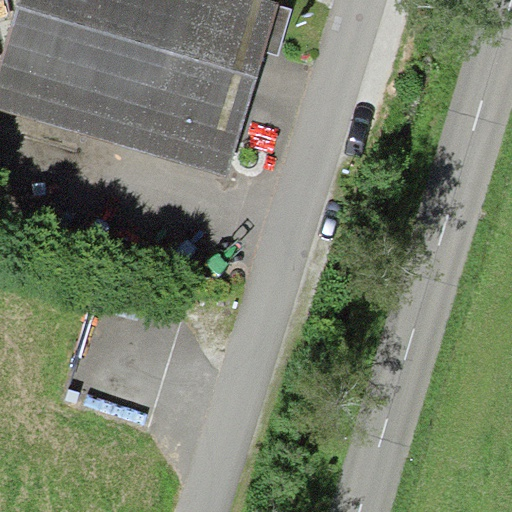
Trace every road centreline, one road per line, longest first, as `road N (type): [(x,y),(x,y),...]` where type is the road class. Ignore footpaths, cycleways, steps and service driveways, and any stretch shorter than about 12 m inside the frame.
road 1 (residential): [(355,0),(198,511)]
road 2 (tertiary): [(509,0),(353,511)]
